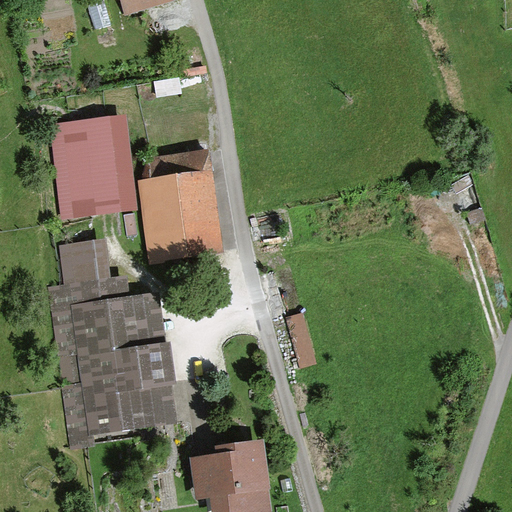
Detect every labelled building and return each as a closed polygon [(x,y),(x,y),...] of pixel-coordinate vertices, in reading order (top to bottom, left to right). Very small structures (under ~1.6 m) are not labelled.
[(183,0),(123,0),(129,18),(184,0),(183,0)] [(129,117),(52,128),(64,218),(142,207),(129,117)] [(215,174),(144,184),(155,259),(226,249),(215,174)] [(112,239),(59,246),(67,308),(77,307),(86,384),(69,387),(75,439),(181,426),(177,387),(185,386),(179,339),(171,340),(165,292),(134,296),(131,276),(117,278),(112,239)] [(288,316),(302,367),(319,362),(305,311),(288,316)] [(279,511),(271,437),(224,443),(225,452),(197,456),(202,497),(215,495),(217,511),(279,511)]
